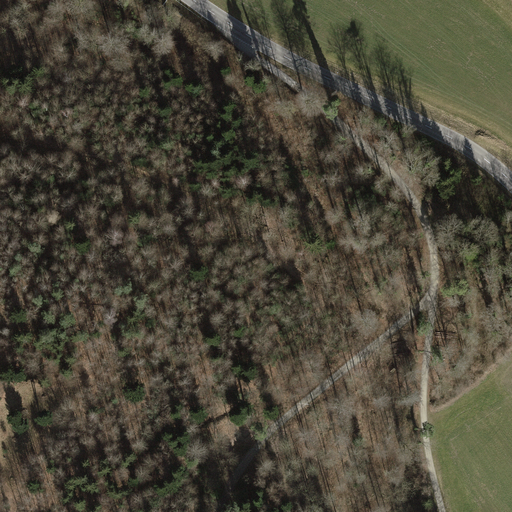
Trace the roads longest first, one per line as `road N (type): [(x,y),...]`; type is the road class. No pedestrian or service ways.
road 1 (tertiary): [(191,0),(301,67),(457,142),(511,185)]
road 2 (track): [(435,286),(434,250),(413,197),(381,155),(215,16)]
road 3 (track): [(215,511),(254,450),(435,286)]
road 4 (track): [(442,511),(424,445),(435,286)]
